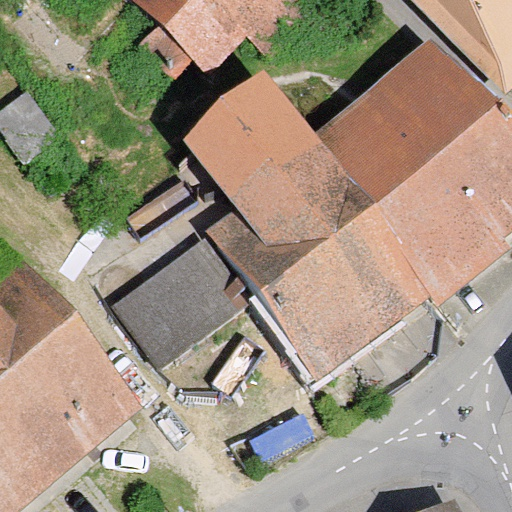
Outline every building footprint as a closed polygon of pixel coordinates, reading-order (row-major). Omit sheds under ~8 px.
[(113,0),(191,78),(237,33),(265,61),(326,0),(113,0)] [(511,0),(411,0),(511,102),(511,0)] [(511,155),(425,52),(304,154),(432,305),(511,237),(511,155)] [(0,106),(0,114),(24,154),(59,132),(32,87),(0,106)] [(319,400),(432,305),(304,154),(249,89),(163,162),(233,245),(207,267),(319,400)] [(0,241),(0,511),(25,511),(141,423),(0,241)]
